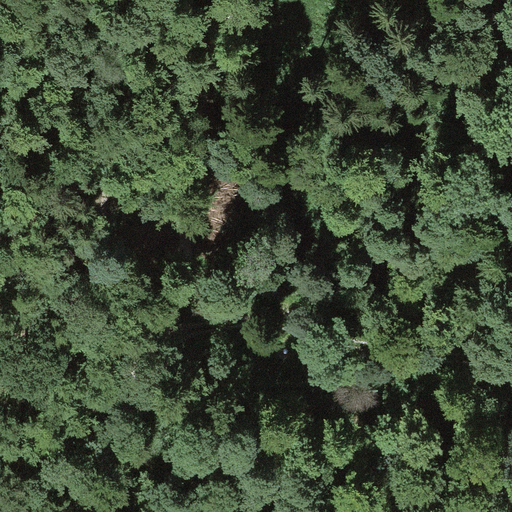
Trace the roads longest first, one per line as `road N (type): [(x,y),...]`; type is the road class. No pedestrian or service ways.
road 1 (track): [(234,0),(202,84),(191,222),(162,331),(112,392),(0,442)]
road 2 (track): [(162,331),(266,321),(371,349),(511,362)]
